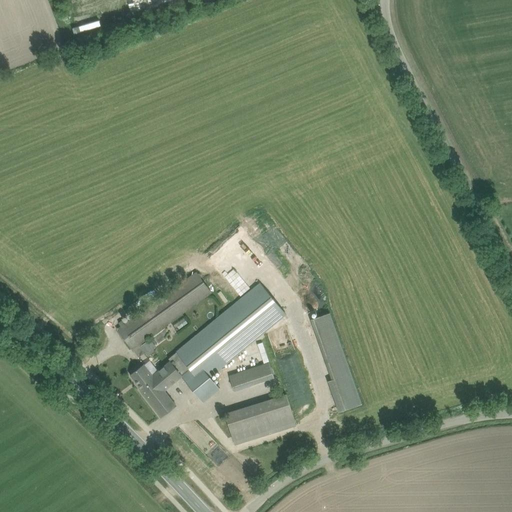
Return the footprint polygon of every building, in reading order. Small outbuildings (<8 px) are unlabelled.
[(197,271),(125,323),(124,323),(122,320),(119,322),(121,326),(118,328),(138,357),(145,352),(147,356),(155,351),(147,340),(212,293),(197,271)] [(138,368),(130,374),(142,389),(140,390),(161,417),(168,411),(175,406),(163,390),(182,376),(203,401),(220,388),(210,376),(286,314),(260,283),(177,351),(169,357),(171,360),(157,370),(152,374),(144,363),(143,365),(138,368)] [(328,381),(331,390),(337,405),(339,412),(362,404),(358,394),(330,313),(311,320),(332,380),(328,381)] [(174,326),(177,331),(187,324),(183,319),(174,326)] [(263,342),(258,344),(261,353),(266,351),(263,342)] [(274,377),(269,362),(229,375),(234,391),(274,377)] [(286,395),(235,411),(225,414),(235,444),(295,425),(286,395)]
